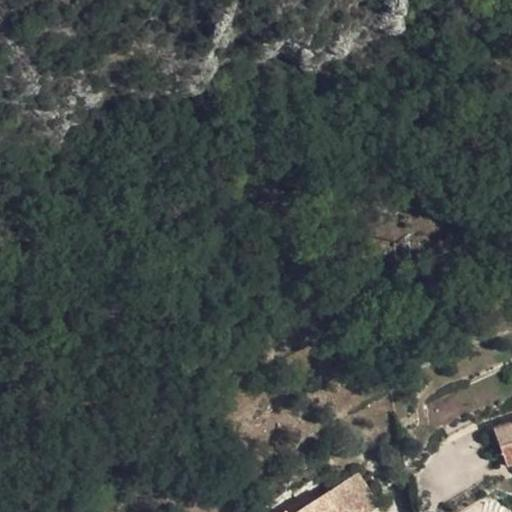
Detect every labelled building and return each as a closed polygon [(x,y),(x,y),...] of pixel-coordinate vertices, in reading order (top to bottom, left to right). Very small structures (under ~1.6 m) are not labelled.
[(506,466),(511,463),(511,424),(492,431),(506,466)] [(358,476),(332,493),(343,511),(354,511),(373,500),(358,476)] [(477,485),(441,508),(443,511),(457,511),(483,496),(477,485)] [(343,511),(332,493),(324,498),(332,511),(343,511)] [(332,511),(324,498),(303,511),(332,511)]
